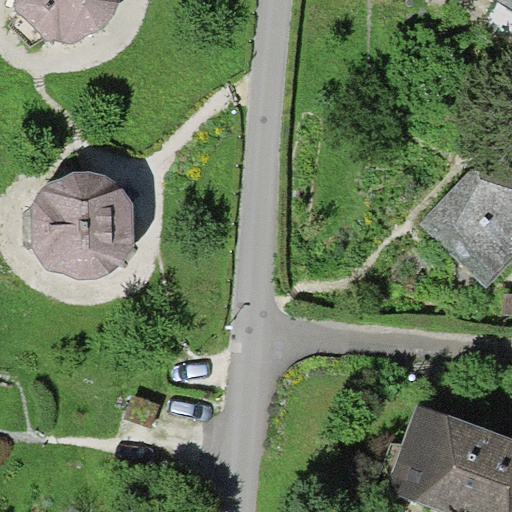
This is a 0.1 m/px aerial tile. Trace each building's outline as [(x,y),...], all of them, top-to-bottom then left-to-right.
[(100,5),(104,0),(11,0),(13,16),(40,43),(61,44),(75,30),(83,37),(92,33),(103,21),(107,11),(100,5)] [(511,0),(488,0),(511,14),(511,0)] [(511,207),(481,176),(468,179),(418,231),(423,235),(424,233),(477,284),(476,285),(480,290),(511,256),(511,207)] [(112,266),(125,250),(124,211),(110,197),(90,197),(90,187),(80,184),(70,184),(61,188),(61,198),(40,198),(28,214),(29,253),(43,268),(63,267),(63,277),(73,281),(89,281),(98,276),(98,266),(112,266)] [(439,511),(511,511),(511,452),(415,417),(403,450),(383,451),(362,509),(371,511),(380,511),(387,493),(439,511)]
